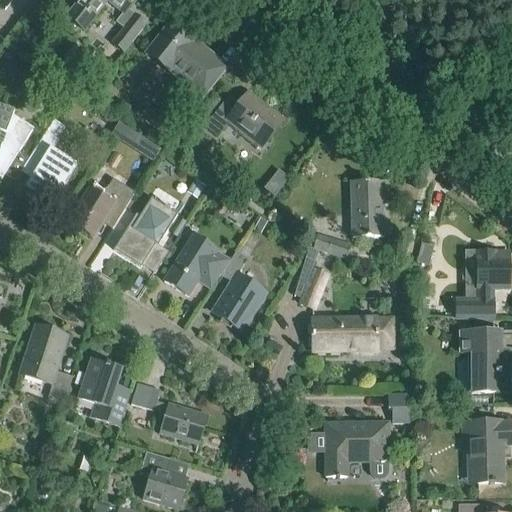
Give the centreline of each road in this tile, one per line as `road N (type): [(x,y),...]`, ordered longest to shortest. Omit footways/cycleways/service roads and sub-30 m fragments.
road 1 (residential): [(235,511),(262,418),(246,387),(0,235)]
road 2 (unclassified): [(511,221),(225,0)]
road 3 (track): [(386,123),(381,0)]
